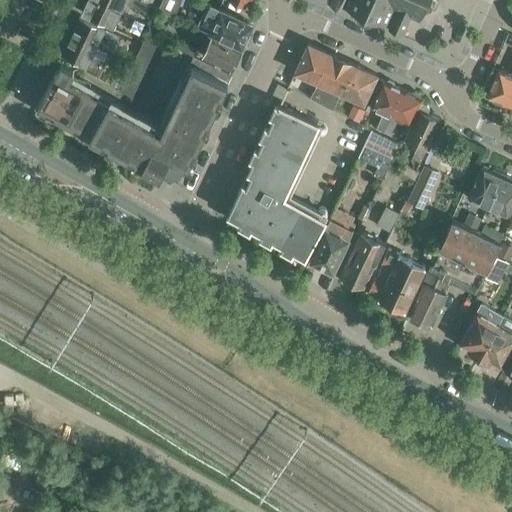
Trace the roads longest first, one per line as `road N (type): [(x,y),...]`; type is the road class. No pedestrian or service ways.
road 1 (primary): [(511,443),(178,253)]
road 2 (residential): [(178,253),(287,11)]
road 3 (primary): [(178,253),(0,149)]
road 4 (residential): [(460,88),(287,11)]
road 5 (residential): [(0,145),(70,0)]
